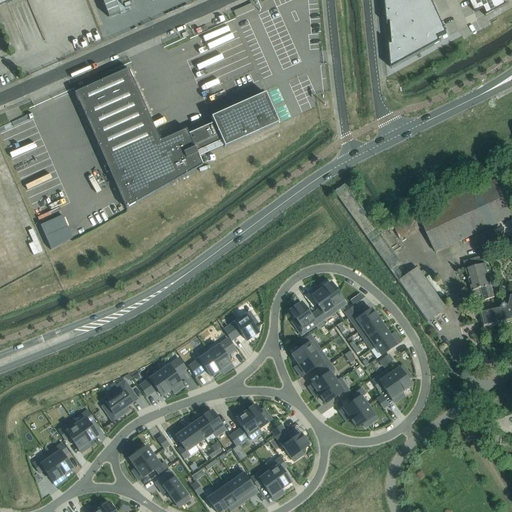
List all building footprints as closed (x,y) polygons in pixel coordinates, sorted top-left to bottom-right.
[(101,0),(108,18),(120,14),(125,11),(124,9),(130,7),(129,3),(132,2),(131,0),(101,0)] [(440,42),(438,37),(447,33),(432,0),(385,0),(387,25),(388,25),(388,23),(390,23),(392,44),(390,44),(390,42),(389,42),(392,69),(442,41),(441,41),(440,42)] [(508,5),(508,4),(506,5),(504,0),(503,0),(469,0),(475,13),(485,9),(488,15),(486,16),(486,17),(508,5)] [(224,147),(278,123),(265,94),(211,118),(213,123),(188,134),(186,130),(160,141),(128,69),(74,93),(126,209),(202,165),(197,157),(223,146),(224,147)] [(436,253),(511,217),(511,180),(509,174),(419,216),(424,227),(436,253)] [(381,235),(345,184),(334,192),(397,281),(403,277),(396,267),(401,263),(381,235)] [(62,217),(41,226),(50,251),(72,240),(62,217)] [(470,282),(489,277),(485,264),(481,265),(479,257),(463,261),(470,282)] [(36,266),(11,276),(14,283),(39,273),(36,266)] [(444,307),(419,272),(416,268),(403,277),(397,281),(427,323),(446,309),(444,307)] [(495,298),(489,277),(470,282),(472,291),(465,292),(466,299),(482,295),(484,301),(495,298)] [(331,283),(321,290),(336,311),(346,304),(331,283)] [(321,290),(311,297),(320,309),(315,313),(321,322),(336,311),(321,290)] [(511,321),(511,293),(510,293),(507,305),(505,303),(502,303),(501,306),(496,308),(500,324),(511,321)] [(301,303),(290,311),(305,333),(315,326),(318,330),(324,326),(321,322),(315,313),(310,316),(301,303)] [(354,307),(345,313),(348,318),(357,312),(354,307)] [(500,324),(496,308),(478,312),(482,329),(500,324)] [(357,312),(348,318),(358,332),(377,319),(371,309),(361,317),(357,312)] [(245,315),(224,330),(231,341),(241,334),(246,342),(258,333),(245,315)] [(377,319),(358,332),(364,341),(384,327),(377,319)] [(384,327),(364,341),(371,350),(390,336),(384,327)] [(304,347),(291,356),(298,365),(320,350),(310,336),(300,342),(304,347)] [(390,336),(371,350),(375,347),(381,356),(396,345),(390,336)] [(228,339),(208,353),(221,371),(230,364),(225,357),(235,350),(228,339)] [(320,350),(298,365),(305,375),(318,366),(321,371),(330,365),(320,350)] [(208,353),(189,367),(196,377),(206,370),(211,377),(221,371),(208,353)] [(389,356),(380,362),(383,367),(392,361),(389,356)] [(179,359),(159,373),(171,390),(181,383),(176,376),(186,370),(179,359)] [(324,376),(312,385),(319,394),(340,379),(336,382),(330,373),(334,370),(330,365),(321,371),(324,376)] [(387,371),(386,371),(401,393),(411,386),(399,368),(389,375),(387,371)] [(386,371),(371,382),(378,391),(383,387),(392,400),(401,393),(386,371)] [(159,373),(139,386),(147,397),(157,390),(162,397),(171,390),(159,373)] [(340,379),(319,394),(325,404),(338,395),(341,400),(351,394),(340,379)] [(129,388),(102,407),(110,419),(137,400),(129,388)] [(356,400),(343,409),(350,419),(367,406),(361,397),(365,394),(361,389),(352,395),(356,400)] [(382,396),(377,400),(383,409),(388,406),(382,396)] [(255,405),(246,412),(260,434),(261,434),(258,430),(268,423),(255,405)] [(367,406),(350,419),(357,428),(374,416),(367,406)] [(85,419),(76,425),(88,443),(98,436),(89,424),(94,420),(88,411),(82,415),(85,419)] [(212,412),(203,418),(216,437),(225,431),(212,412)] [(246,412),(236,419),(251,441),(260,434),(246,412)] [(203,418),(194,424),(204,439),(213,433),(216,437),(203,418)] [(73,421),(58,432),(65,441),(70,437),(79,450),(88,443),(76,425),(73,421)] [(194,424),(185,430),(195,446),(204,439),(194,424)] [(281,425),(272,432),(275,437),(284,431),(281,425)] [(185,430),(176,436),(183,447),(178,450),(184,459),(189,456),(187,452),(195,446),(185,430)] [(240,430),(234,433),(241,442),(246,439),(240,430)] [(284,431),(275,437),(279,442),(288,436),(284,431)] [(234,433),(229,437),(236,446),(241,442),(234,433)] [(300,434),(282,447),(291,458),(309,445),(300,434)] [(490,443),(500,444),(501,437),(491,436),(490,443)] [(163,437),(157,440),(164,449),(169,446),(163,437)] [(62,444),(48,454),(62,476),(72,469),(63,456),(68,453),(62,444)] [(147,447),(129,459),(136,469),(153,456),(147,447)] [(48,454),(33,464),(39,473),(44,470),(53,483),(62,476),(48,454)] [(153,456),(136,469),(143,478),(155,470),(159,474),(167,468),(164,463),(160,466),(153,456)] [(280,458),(266,468),(281,490),(291,483),(282,470),(287,467),(280,458)] [(256,475),(251,479),(257,488),(262,484),(271,497),(281,490),(266,468),(265,469),(268,472),(259,479),(256,475)] [(241,470),(231,476),(245,496),(254,489),(241,470)] [(171,473),(159,481),(175,504),(187,496),(171,473)] [(231,476),(223,483),(236,502),(245,496),(231,476)] [(196,483),(191,487),(197,496),(203,492),(196,483)] [(223,483),(214,489),(227,508),(236,502),(223,483)] [(216,493),(207,499),(216,511),(221,511),(227,508),(214,489),(216,493)] [(114,511),(108,503),(99,509),(100,511),(114,511)]
